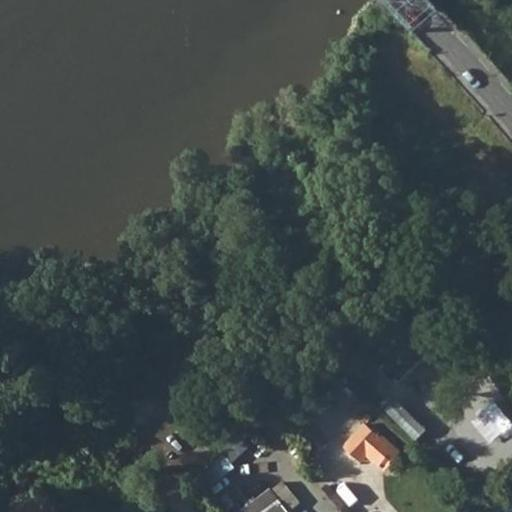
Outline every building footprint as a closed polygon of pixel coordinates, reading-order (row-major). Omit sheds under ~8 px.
[(372,343),(397,368),(427,339),(402,314),(372,343)] [(179,328),(149,356),(164,373),(178,359),(191,373),(209,357),(179,328)] [(412,368),(420,374),(397,404),(454,446),(478,413),(454,395),(465,380),(424,351),(412,368)] [(166,410),(144,430),(158,447),(180,426),(166,410)] [(410,451),(374,420),(349,447),(368,465),(374,458),(391,473),(410,451)] [(234,444),(204,476),(215,486),(245,454),(234,444)] [(287,511),(271,490),(242,511),(287,511)]
